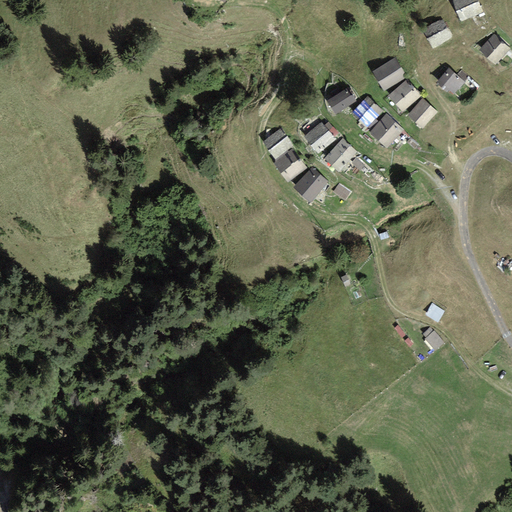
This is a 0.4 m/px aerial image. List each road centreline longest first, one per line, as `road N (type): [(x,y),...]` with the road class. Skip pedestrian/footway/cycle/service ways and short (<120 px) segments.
road 1 (track): [(511,394),(469,367),(440,325),(395,307),(357,217),(310,214),(269,170),(259,127),(285,68),(286,24),(274,8),(236,7)]
road 2 (track): [(462,214),(424,169),(374,152),(332,121),(323,109),(321,58),(290,45)]
road 3 (unclassified): [(511,158),(493,151),(472,161),(462,214),(470,260),(511,342)]
